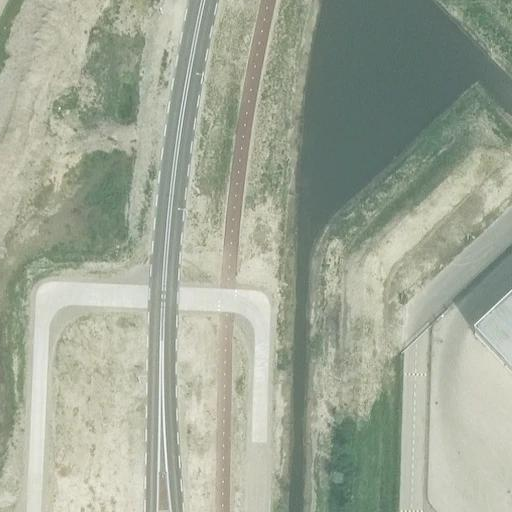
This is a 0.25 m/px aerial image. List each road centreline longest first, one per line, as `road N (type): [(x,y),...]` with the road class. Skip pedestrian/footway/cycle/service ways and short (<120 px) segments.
road 1 (unclassified): [(35,511),(43,302),(59,294),(164,299)]
road 2 (tertiary): [(164,299),(172,182),(202,0)]
road 3 (unclassified): [(164,299),(243,299),(261,311),(256,511)]
road 4 (tertiary): [(161,431),(164,299)]
road 5 (unclassified): [(421,307),(511,222)]
